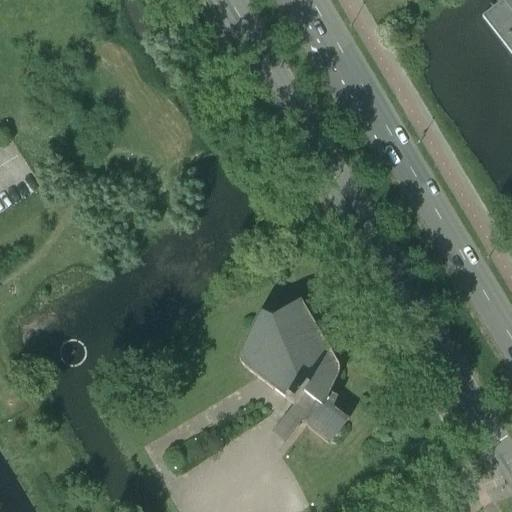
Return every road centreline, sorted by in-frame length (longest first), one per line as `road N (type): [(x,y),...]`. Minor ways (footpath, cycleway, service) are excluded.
road 1 (secondary): [(227,0),(511,471)]
road 2 (secondary): [(511,342),(304,0)]
